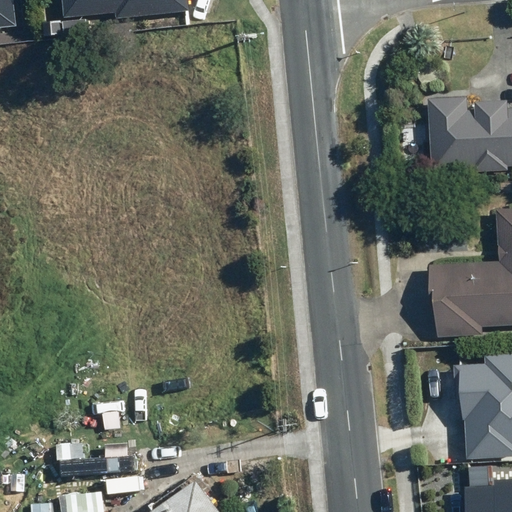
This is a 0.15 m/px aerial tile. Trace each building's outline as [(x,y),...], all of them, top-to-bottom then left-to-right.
[(0,0),(0,27),(16,25),(13,0),(0,0)] [(63,0),(65,22),(120,16),(119,22),(193,11),(191,0),(63,0)] [(423,82),(426,85),(429,86),(434,87),(437,86),(441,83),(443,80),(445,76),(445,72),(443,68),(440,65),(437,63),(433,62),(429,63),(425,64),(423,67),(421,70),(420,74),(421,78),(423,82)] [(463,103),(434,104),(436,168),(477,167),(476,171),(509,168),(507,163),(511,162),(511,111),(510,111),(510,104),(479,105),(480,111),(464,112),(463,103)] [(487,334),(487,327),(511,325),(511,210),(502,211),(506,262),(435,266),(438,309),(438,316),(443,316),(444,337),(487,334)] [(466,458),(511,455),(511,354),(485,356),(485,364),(455,366),(456,383),(460,383),(462,420),(464,420),(466,458)] [(511,511),(511,478),(493,479),(493,484),(464,485),(464,511),(511,511)] [(225,511),(203,482),(164,511),(225,511)] [(62,501),(63,511),(106,511),(104,494),(62,501)]
